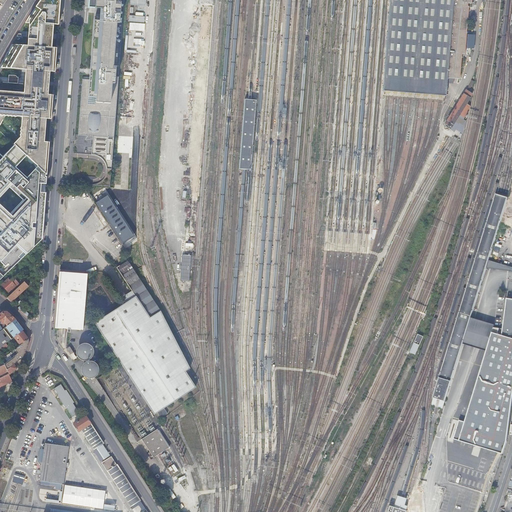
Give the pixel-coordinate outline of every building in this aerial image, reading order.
[(60,0),(39,0),(28,18),(25,22),(29,22),(28,33),(27,45),(12,44),(0,64),(0,67),(25,70),(24,81),(23,93),(0,90),(0,115),(1,116),(3,115),(5,116),(7,116),(8,117),(10,116),(12,117),(13,116),(15,117),(16,116),(21,117),(20,127),(20,128),(20,130),(19,131),(20,133),(19,135),(20,137),(13,144),(47,174),(47,169),(48,151),(49,142),(44,141),(46,119),(51,119),(53,95),(48,94),(48,83),(49,72),(54,72),(56,48),(51,47),(52,36),(53,24),(58,25),(60,0)] [(121,3),(119,3),(118,0),(95,0),(95,8),(100,8),(99,20),(94,20),(90,77),(82,76),(78,135),(93,136),(91,154),(92,154),(93,154),(94,155),(95,155),(96,155),(97,155),(98,156),(99,156),(100,157),(101,157),(101,158),(102,158),(102,159),(103,159),(103,160),(104,161),(105,162),(105,163),(106,164),(106,165),(106,166),(108,167),(114,167),(115,139),(118,88),(115,87),(116,79),(117,67),(114,67),(117,23),(120,23),(121,3)] [(390,0),(383,92),(388,92),(396,93),(403,93),(410,94),(419,94),(426,95),(434,96),(441,96),(446,96),(447,79),(459,79),(461,54),(465,55),(468,7),(468,4),(471,4),(471,0),(390,0)] [(454,122),(469,98),(463,94),(448,118),(449,119),(447,121),(453,124),(454,122)] [(245,100),(240,170),(244,170),(251,171),(256,101),(250,101),(245,100)] [(0,267),(6,274),(42,240),(42,232),(47,174),(13,144),(0,131),(0,231),(4,235),(0,238),(0,267)] [(500,194),(496,193),(434,395),(446,399),(465,335),(472,314),(508,196),(505,195),(500,194)] [(183,254),(182,280),(191,280),(192,255),(183,254)] [(120,266),(116,269),(136,298),(134,300),(95,325),(120,363),(154,414),(157,413),(163,408),(195,387),(184,370),(189,367),(162,313),(128,262),(120,267),(120,266)] [(73,272),(60,271),(55,328),(68,329),(67,332),(70,332),(70,329),(80,330),(84,273),(73,272)] [(484,293),(488,277),(484,276),(480,292),(484,293)] [(12,289),(12,290),(15,287),(8,279),(1,285),(5,289),(8,292),(12,289)] [(27,282),(26,280),(6,299),(10,302),(13,300),(25,289),(28,286),(26,283),(27,282)] [(369,286),(362,304),(366,306),(373,288),(369,286)] [(468,442),(508,432),(510,423),(511,405),(511,298),(507,298),(503,329),(494,327),(489,342),(465,421),(459,419),(454,437),(468,442)] [(0,314),(0,321),(2,324),(5,323),(6,325),(5,326),(6,327),(15,320),(7,312),(5,312),(3,312),(0,314)] [(465,335),(489,342),(494,327),(496,322),(472,314),(465,335)] [(0,347),(2,346),(14,337),(21,332),(23,330),(15,320),(6,327),(3,329),(0,332),(0,331),(0,347)] [(20,345),(28,339),(27,337),(25,338),(24,337),(25,336),(26,336),(24,333),(23,331),(22,332),(21,332),(14,337),(20,345)] [(423,337),(417,334),(410,353),(415,356),(423,337)] [(7,370),(23,357),(23,356),(29,342),(28,339),(20,345),(2,359),(2,360),(7,370)] [(83,359),(85,359),(86,359),(88,359),(90,358),(91,357),(92,356),(93,355),(94,354),(94,352),(95,350),(95,349),(94,347),(94,346),(93,344),(92,343),(91,342),(89,341),(88,341),(86,341),(84,341),(83,341),(81,342),(80,342),(79,343),(78,345),(77,346),(76,348),(76,349),(76,351),(77,352),(77,354),(78,355),(79,357),(80,358),(82,358),(83,359)] [(18,367),(19,367),(23,357),(7,370),(9,374),(18,367)] [(90,377),(92,377),(93,377),(95,376),(96,375),(97,374),(98,373),(99,372),(99,370),(100,369),(100,367),(99,366),(99,364),(98,363),(97,362),(96,361),(94,360),(93,360),(91,359),(90,359),(88,360),(87,360),(85,361),(84,362),(83,363),(82,364),(82,366),(81,367),(81,369),(82,371),(82,372),(83,373),(84,375),(85,376),(87,376),(88,377),(90,377)] [(10,388),(13,382),(1,360),(0,361),(0,391),(0,392),(0,391),(0,387),(3,386),(8,384),(10,388)] [(61,385),(55,390),(59,396),(58,397),(66,409),(67,409),(73,418),(80,414),(74,404),(75,404),(67,391),(65,392),(61,385)] [(167,413),(163,408),(157,413),(160,417),(167,413)] [(86,416),(83,418),(73,424),(78,432),(81,430),(85,438),(93,450),(103,443),(86,416)] [(169,448),(157,429),(141,440),(153,458),(169,448)] [(508,432),(468,442),(503,453),(507,439),(508,432)] [(46,443),(40,481),(64,484),(69,446),(46,443)] [(140,500),(115,461),(114,462),(109,455),(100,460),(130,507),(140,500)] [(190,485),(182,472),(164,484),(181,510),(193,502),(184,488),(190,485)] [(476,511),(483,490),(467,492),(465,496),(472,497),(466,498),(466,502),(464,503),(461,511),(461,508),(459,508),(456,506),(455,510),(449,511),(449,509),(448,508),(447,511),(440,511),(439,511),(476,511)] [(457,504),(457,499),(454,500),(454,497),(450,497),(450,495),(444,496),(444,500),(448,500),(448,504),(457,504)]
